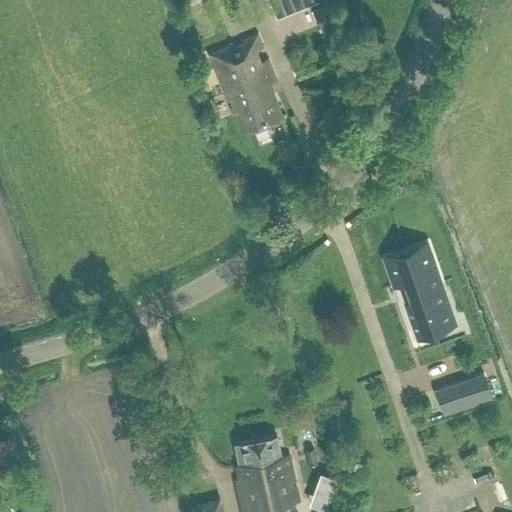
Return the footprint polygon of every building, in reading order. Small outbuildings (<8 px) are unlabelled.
[(254,47),(259,45),(254,30),(208,46),(233,116),(243,113),(247,125),(278,114),(266,80),(271,78),(264,57),(258,59),(254,47)] [(423,242),(384,256),(394,283),(399,282),(416,332),(433,326),(450,320),(448,314),(423,242)] [(485,376),(459,385),(466,404),(491,395),(485,376)] [(233,477),(240,511),(292,511),(289,500),(295,498),(285,451),(276,453),(271,432),(232,441),(240,475),(233,477)] [(313,446),(305,448),(308,463),(316,461),(313,446)] [(218,511),(215,498),(197,502),(199,511),(218,511)]
